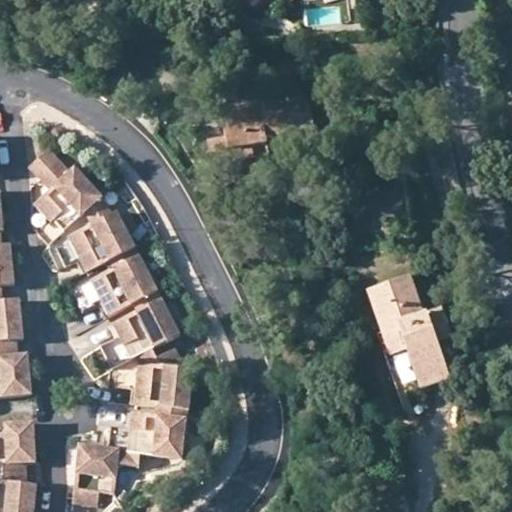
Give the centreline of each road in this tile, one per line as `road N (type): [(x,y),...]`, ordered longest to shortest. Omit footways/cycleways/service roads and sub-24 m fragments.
road 1 (tertiary): [(216,511),(255,461),(256,373),(166,201),(129,154),(4,75)]
road 2 (residential): [(4,75),(55,450),(51,511)]
road 3 (residential): [(511,279),(465,84),(465,0)]
